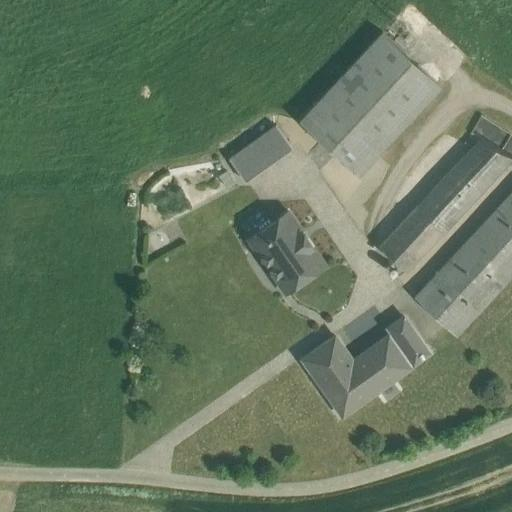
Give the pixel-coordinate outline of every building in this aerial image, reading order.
[(383,31),(300,119),(359,174),(441,86),(383,31)] [(291,147),(276,125),(230,158),(245,179),(291,147)] [(418,204),(380,245),(407,270),(511,157),(511,156),(481,138),(419,205),(418,204)] [(511,190),(415,295),(456,333),(511,273),(511,190)] [(288,210),(249,237),(287,291),(326,264),(288,210)] [(404,315),(389,326),(393,331),(406,350),(421,340),(404,315)] [(353,359),(335,335),(303,357),(343,413),(411,365),(410,364),(402,353),(406,350),(393,331),(353,359)] [(406,350),(402,353),(410,364),(422,355),(422,356),(425,354),(429,351),(421,340),(406,350)]
